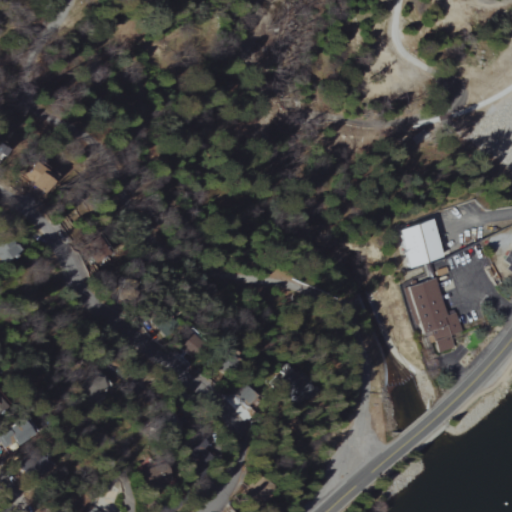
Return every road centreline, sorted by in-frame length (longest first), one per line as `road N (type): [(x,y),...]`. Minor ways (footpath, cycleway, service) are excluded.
road 1 (residential): [(79,0),(94,105),(113,150),(152,190),(192,263),(309,291),(349,321),(367,365),(356,435),(324,509)]
road 2 (residential): [(321,511),(472,390),(511,336)]
road 3 (residential): [(0,186),(55,234),(87,303),(172,361)]
road 4 (residential): [(172,361),(209,389),(244,442),(238,476),(204,511)]
